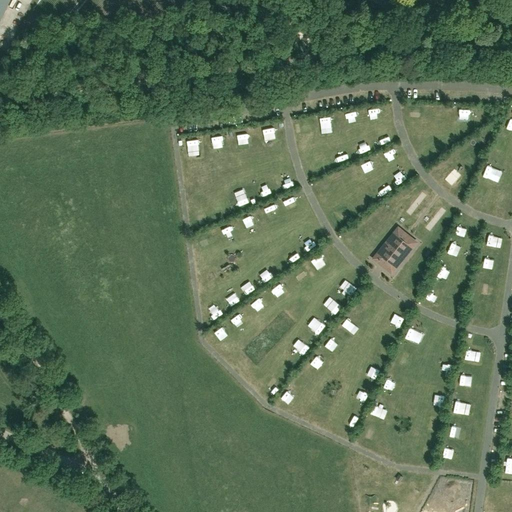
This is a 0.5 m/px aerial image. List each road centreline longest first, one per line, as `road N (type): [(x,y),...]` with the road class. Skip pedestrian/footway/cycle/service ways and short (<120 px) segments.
road 1 (track): [(0,100),(239,68),(434,26)]
road 2 (track): [(100,481),(0,306)]
road 3 (unclassified): [(122,511),(100,481),(0,432)]
road 4 (unclassified): [(511,51),(378,0)]
